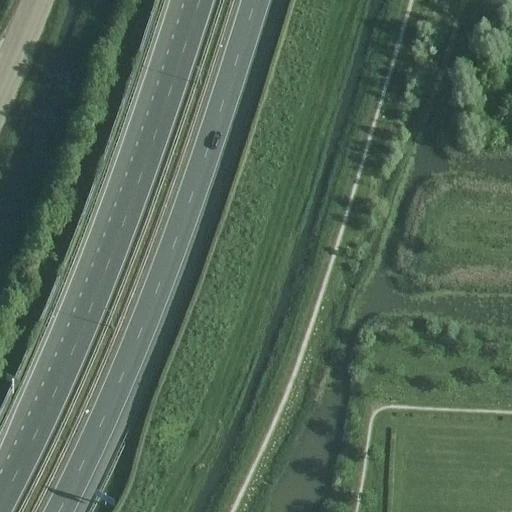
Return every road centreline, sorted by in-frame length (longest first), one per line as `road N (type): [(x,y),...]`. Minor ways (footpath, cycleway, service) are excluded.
road 1 (trunk): [(59,511),(191,198),(254,0)]
road 2 (trunk): [(195,0),(104,272),(0,507)]
